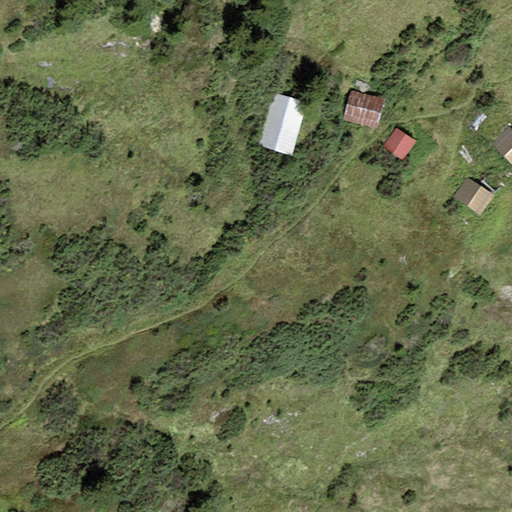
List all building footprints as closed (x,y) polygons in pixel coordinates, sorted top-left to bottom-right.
[(272,98),(255,150),(281,158),(298,107),(272,98)] [(375,106),(348,100),(343,121),(370,128),(375,106)] [(407,145),(392,136),(383,150),(398,159),(407,145)] [(511,144),(506,137),(490,149),(505,168),(511,162),(511,144)] [(482,199),(465,185),(451,202),(468,216),(482,199)]
